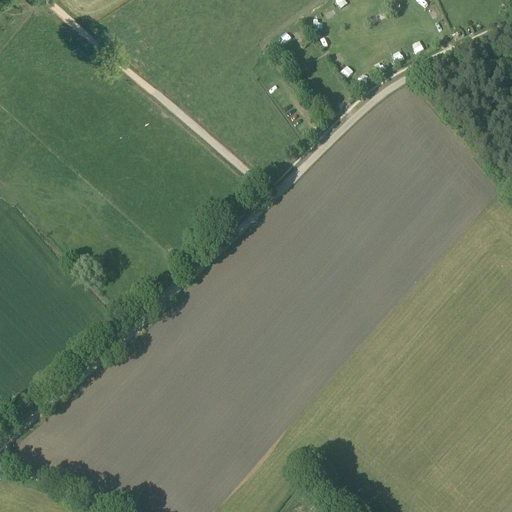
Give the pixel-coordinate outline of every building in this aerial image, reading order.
[(323,10),(331,20),(338,15),(330,5),(323,10)] [(442,9),(433,12),(437,24),(445,21),(442,9)] [(325,30),(325,20),(314,21),(315,31),(325,30)] [(438,26),(442,37),(452,34),(448,23),(438,26)] [(290,34),(294,40),(303,35),(299,29),(290,34)] [(423,44),(416,45),(419,56),(426,54),(423,44)] [(404,52),(396,55),(399,66),(407,64),(404,52)] [(335,58),(339,66),(348,61),(344,54),(335,58)] [(385,61),(378,64),(382,75),(390,72),(385,61)] [(343,76),(351,79),(355,70),(347,67),(343,76)] [(361,75),(358,83),(369,87),(371,78),(361,75)]
